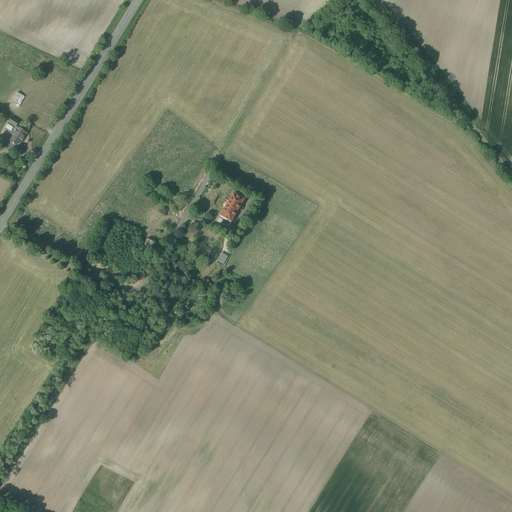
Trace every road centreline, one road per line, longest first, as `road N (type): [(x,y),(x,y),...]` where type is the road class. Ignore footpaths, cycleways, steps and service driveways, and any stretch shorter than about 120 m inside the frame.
road 1 (primary): [(0,225),(137,0)]
road 2 (track): [(97,279),(102,303),(0,465)]
